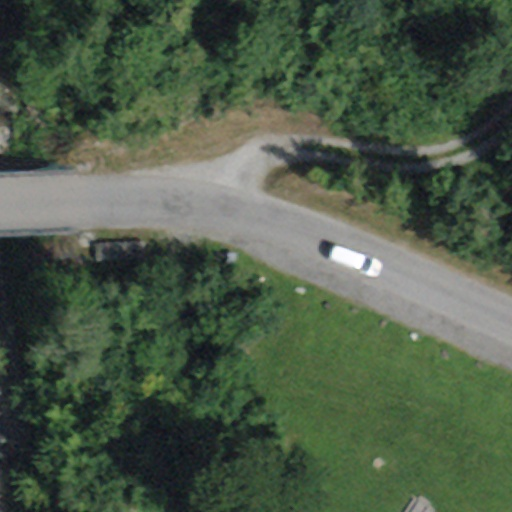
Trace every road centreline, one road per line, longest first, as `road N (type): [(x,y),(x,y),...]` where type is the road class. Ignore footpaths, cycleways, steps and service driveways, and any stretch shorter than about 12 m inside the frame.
road 1 (unclassified): [(511,322),(291,228),(222,208),(148,200),(0,205)]
road 2 (track): [(222,208),(250,161),(272,151),(429,157),(477,147),(511,119)]
